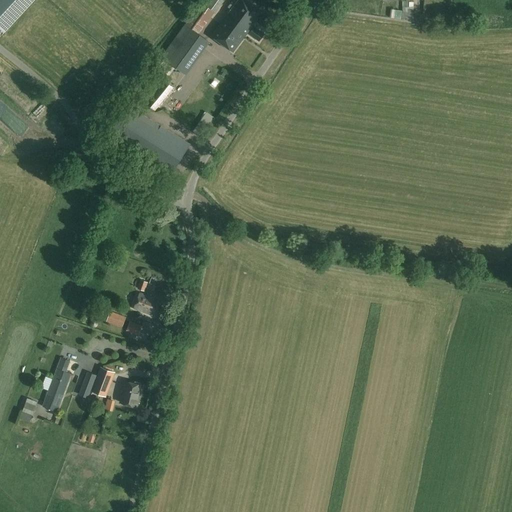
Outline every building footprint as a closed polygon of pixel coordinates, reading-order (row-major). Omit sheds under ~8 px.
[(33,0),(0,0),(0,28),(4,32),(33,0)] [(161,57),(174,66),(179,59),(187,65),(206,40),(198,34),(214,13),(215,13),(224,0),(212,0),(207,7),(202,4),(185,24),(161,57)] [(212,36),(233,52),(247,33),(259,41),(264,34),(254,27),(253,28),(251,27),(256,21),(266,28),(271,20),(243,0),(238,0),(235,5),(232,2),(228,7),(231,10),(212,36)] [(402,13),(413,13),(413,5),(402,5),(402,13)] [(398,19),(401,10),(391,8),(389,17),(398,19)] [(155,75),(151,83),(161,87),(164,78),(155,75)] [(175,89),(166,81),(149,101),(147,103),(155,110),(158,106),(160,107),(175,89)] [(108,136),(171,175),(191,144),(128,104),(108,136)] [(24,127),(17,131),(23,140),(30,135),(24,127)] [(151,285),(157,280),(153,275),(147,279),(151,285)] [(142,280),(138,288),(145,291),(148,283),(142,280)] [(140,293),(135,308),(155,316),(160,301),(140,293)] [(110,311),(109,314),(106,321),(122,327),(126,317),(110,311)] [(142,327),(130,322),(127,330),(139,335),(142,327)] [(43,407),(57,412),(71,374),(66,372),(70,361),(61,358),(43,407)] [(115,373),(112,372),(100,368),(92,391),(106,396),(115,373)] [(88,398),(96,375),(88,372),(79,394),(88,398)] [(140,394),(141,394),(143,386),(141,385),(141,383),(135,382),(134,383),(125,381),(121,397),(122,397),(121,403),(137,407),(140,394)] [(107,396),(104,406),(111,408),(114,398),(107,396)] [(27,399),(23,411),(32,414),(36,402),(27,399)]
